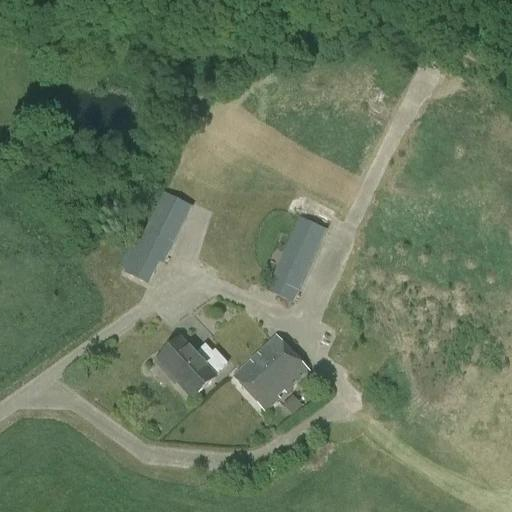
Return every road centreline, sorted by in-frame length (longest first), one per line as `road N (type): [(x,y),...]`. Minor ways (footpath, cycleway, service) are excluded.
road 1 (unknown): [(0,406),(38,396),(142,447),(217,460),(292,435),(348,392)]
road 2 (track): [(0,7),(225,20),(337,0)]
